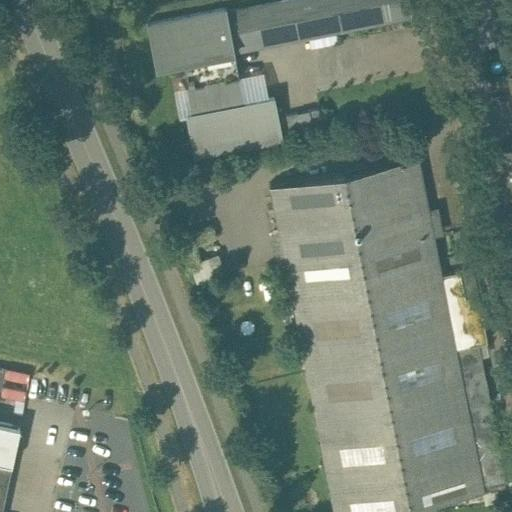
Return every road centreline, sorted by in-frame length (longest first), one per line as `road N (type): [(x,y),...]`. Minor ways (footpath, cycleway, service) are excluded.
road 1 (primary): [(222,511),(145,299),(18,0)]
road 2 (residential): [(511,272),(458,0)]
